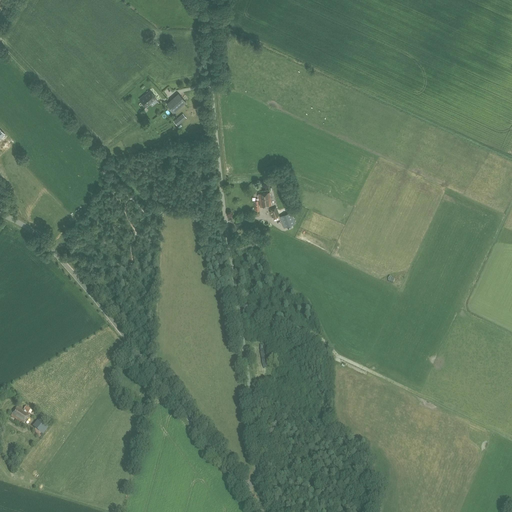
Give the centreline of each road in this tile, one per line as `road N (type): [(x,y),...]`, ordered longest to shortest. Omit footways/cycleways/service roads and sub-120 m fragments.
road 1 (unclassified): [(244,490),(259,472),(260,452),(224,212),(210,0)]
road 2 (unclassified): [(244,490),(53,251),(0,214)]
